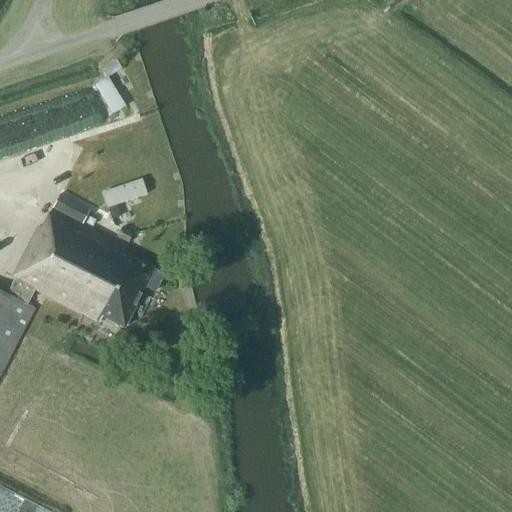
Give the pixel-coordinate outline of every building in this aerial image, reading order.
[(108,76),(95,83),(114,116),(126,109),(108,76)] [(60,133),(76,127),(68,106),(52,111),(60,133)] [(152,141),(140,146),(154,180),(166,175),(152,141)] [(113,193),(125,171),(82,148),(70,170),(113,193)] [(123,250),(78,226),(86,210),(57,195),(40,229),(36,227),(9,278),(13,280),(5,295),(0,291),(0,372),(33,309),(26,305),(34,290),(98,324),(101,318),(123,330),(145,288),(154,293),(163,276),(121,254),(123,250)] [(127,243),(132,234),(121,228),(116,237),(127,243)] [(198,411),(217,407),(213,392),(195,396),(198,411)] [(0,511),(54,511),(0,488),(0,511)]
